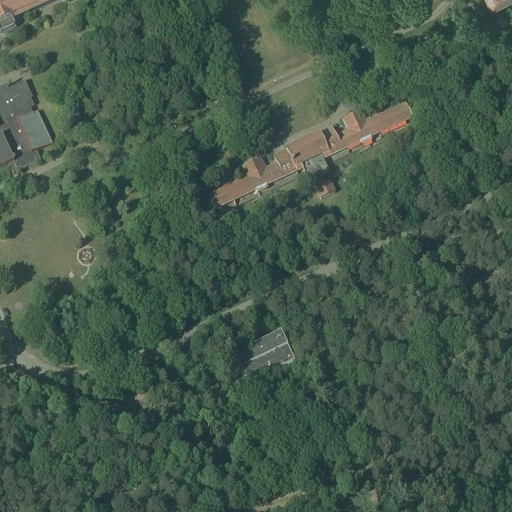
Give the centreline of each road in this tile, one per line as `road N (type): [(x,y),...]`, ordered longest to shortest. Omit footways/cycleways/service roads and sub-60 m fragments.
road 1 (unclassified): [(511,188),(83,377),(36,372),(18,358),(0,321)]
road 2 (unknown): [(326,67),(344,110),(260,152),(228,110)]
